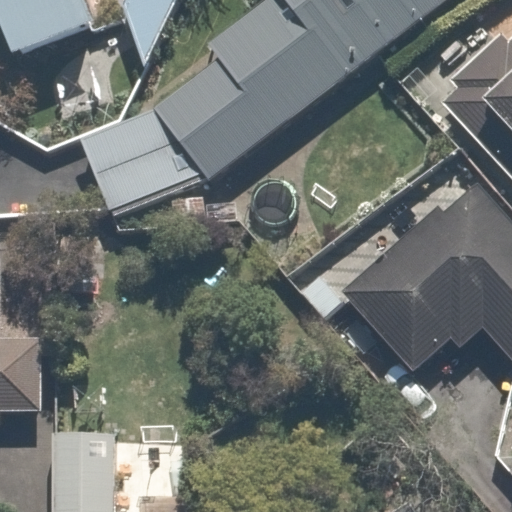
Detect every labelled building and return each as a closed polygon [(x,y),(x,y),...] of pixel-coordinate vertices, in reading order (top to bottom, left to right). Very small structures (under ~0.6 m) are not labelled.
[(0,0),(0,61),(4,73),(129,32),(137,56),(200,36),(187,0),(0,0)] [(472,0),(289,0),(291,2),(82,158),(146,244),(472,0)] [(511,49),(461,98),(511,150),(511,49)] [(511,219),(471,176),(342,298),(424,386),(465,347),(511,397),(511,219)] [(28,282),(0,280),(0,511),(26,511),(31,429),(63,430),(67,345),(25,342),(28,282)] [(141,511),(143,443),(72,442),(70,511),(141,511)]
